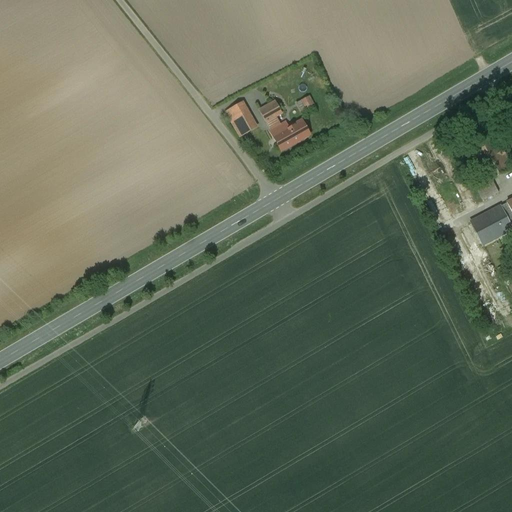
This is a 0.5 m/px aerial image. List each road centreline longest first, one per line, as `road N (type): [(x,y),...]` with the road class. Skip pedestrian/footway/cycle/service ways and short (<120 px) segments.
road 1 (primary): [(275,200),(0,360)]
road 2 (primary): [(511,61),(275,200)]
road 3 (unclassified): [(275,200),(120,0)]
